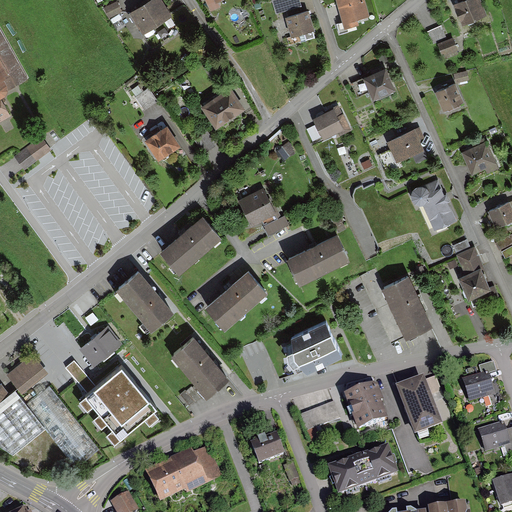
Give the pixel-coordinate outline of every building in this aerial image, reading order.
[(109,17),(123,11),(117,0),(104,6),(109,17)] [(172,13),(164,0),(144,0),(129,10),(145,36),(156,29),(153,25),(172,13)] [(220,6),(218,0),(208,4),(210,10),(220,6)] [(271,0),(276,13),(302,5),(300,0),(271,0)] [(365,0),(336,0),(343,20),(337,22),(340,33),(349,31),(359,22),(358,18),(370,14),(365,0)] [(482,0),(458,0),(454,2),(463,23),(467,22),(470,23),(473,21),(474,18),(488,13),(482,0)] [(313,29),(315,28),(309,8),(286,15),(292,34),(300,32),(302,40),(316,36),(313,29)] [(433,43),(447,37),(441,24),(428,30),(433,43)] [(0,117),(10,112),(5,103),(7,102),(5,100),(4,100),(1,94),(6,91),(7,90),(29,78),(0,26),(0,117)] [(302,40),(300,32),(292,34),(287,36),(289,44),(302,40)] [(457,50),(459,49),(453,36),(438,42),(443,55),(444,55),(445,58),(459,53),(457,50)] [(213,63),(218,71),(223,67),(218,60),(213,63)] [(211,62),(204,67),(210,76),(217,72),(211,62)] [(393,89),(396,88),(386,65),(363,74),(364,76),(352,82),(358,96),(370,90),(373,98),(375,97),(376,99),(394,91),(393,89)] [(468,70),(454,73),(456,82),(470,79),(468,70)] [(455,81),(435,90),(443,109),(464,100),(455,81)] [(135,96),(145,109),(159,100),(149,86),(144,89),(140,84),(132,89),(136,95),(135,96)] [(231,84),(201,104),(216,127),(223,122),(224,124),(240,113),(239,111),(246,106),(231,84)] [(329,109),(313,116),(317,123),(307,128),(313,141),(323,136),(324,138),(338,131),(351,125),(344,112),(343,113),(338,103),(328,108),(329,109)] [(168,123),(145,138),(159,158),(160,157),(165,159),(169,156),(169,152),(181,143),(168,123)] [(352,129),(351,125),(338,131),(340,134),(352,129)] [(414,126),(387,138),(391,148),(397,160),(400,159),(412,153),(424,149),(425,148),(420,138),(425,136),(420,125),(415,127),(414,126)] [(208,130),(194,140),(204,153),(217,143),(208,130)] [(41,135),(15,155),(24,168),(51,149),(41,135)] [(500,167),(487,139),(461,151),(472,173),(477,171),(478,175),(487,171),(488,173),(500,167)] [(289,140),(282,146),(290,155),(290,156),(295,152),(289,140)] [(290,155),(282,146),(277,145),(275,147),(275,152),(282,161),(290,155)] [(397,160),(391,148),(378,153),(386,174),(403,167),(400,159),(397,160)] [(427,157),(424,149),(412,153),(416,162),(427,157)] [(373,165),(370,158),(361,162),(364,169),(373,165)] [(445,192),(438,178),(424,184),(422,184),(417,185),(413,188),(411,192),(412,198),(415,202),(420,203),(423,203),(435,229),(457,219),(448,200),(450,199),(446,191),(445,192)] [(400,236),(374,182),(364,186),(363,184),(355,187),(353,193),(354,200),(359,206),(361,207),(379,246),(400,236)] [(264,185),(238,198),(252,225),(261,220),(263,224),(264,223),(281,215),(275,203),(273,204),(264,185)] [(510,199),(488,209),(496,226),(506,221),(508,225),(511,222),(511,203),(510,200),(510,199)] [(203,212),(160,248),(179,270),(222,235),(203,212)] [(281,215),(264,223),(269,233),(289,224),(285,214),(281,215)] [(338,231),(287,254),(300,281),(351,258),(338,231)] [(511,233),(496,242),(500,249),(511,243),(511,233)] [(467,238),(453,244),(457,253),(471,247),(467,238)] [(466,272),(459,275),(464,286),(462,290),(465,295),(468,295),(473,306),(499,294),(495,284),(490,286),(482,268),(484,266),(475,245),(471,247),(457,253),(466,272)] [(511,245),(502,251),(506,258),(511,254),(511,245)] [(175,309),(139,266),(116,285),(152,328),(175,309)] [(249,267),(205,303),(225,326),(268,291),(249,267)] [(391,342),(406,336),(382,286),(384,285),(376,268),(360,275),(391,342)] [(433,323),(409,273),(384,285),(382,286),(406,336),(433,323)] [(343,353),(326,318),(291,334),(292,339),(294,353),(304,365),(307,370),(343,353)] [(108,324),(79,346),(94,365),(123,342),(108,324)] [(229,375),(194,333),(171,352),(197,383),(206,393),(207,394),(229,375)] [(294,353),(292,339),(286,342),(288,356),(298,368),(304,365),(294,353)] [(34,352),(7,373),(22,392),(49,371),(34,352)] [(87,392),(95,385),(74,359),(66,366),(87,392)] [(491,380),(489,374),(497,371),(494,361),(479,366),(481,373),(462,379),(470,402),(488,397),(491,407),(505,403),(498,378),(491,380)] [(87,392),(86,393),(122,436),(158,407),(122,363),(95,385),(87,392)] [(289,365),(279,365),(279,374),(289,374),(289,365)] [(424,374),(396,385),(415,434),(418,433),(419,437),(430,433),(428,429),(443,423),(434,399),(431,393),(442,388),(436,373),(425,377),(424,374)] [(0,400),(11,392),(2,382),(0,382),(0,400)] [(206,393),(197,383),(193,386),(192,385),(187,389),(186,388),(180,393),(189,404),(194,400),(195,400),(201,396),(202,397),(206,393)] [(374,383),(344,395),(358,432),(388,420),(381,402),(384,401),(378,385),(375,386),(374,383)] [(445,395),(442,388),(431,393),(434,399),(445,395)] [(334,402),(301,416),(311,442),(321,438),(317,428),(320,426),(341,418),(334,402)] [(511,428),(507,430),(504,421),(478,429),(485,453),(503,447),(506,457),(511,455),(511,428)] [(277,434),(267,437),(266,434),(258,437),(259,440),(251,443),(260,464),(285,454),(277,434)] [(388,443),(327,464),(338,493),(398,471),(388,443)] [(192,449),(145,471),(160,503),(185,491),(187,494),(224,477),(209,446),(194,453),(192,449)] [(302,482),(293,461),(283,466),(289,481),(290,481),(292,486),(302,482)] [(511,474),(492,481),(500,507),(511,503),(511,474)] [(129,492),(111,502),(116,511),(135,511),(139,510),(129,492)] [(468,510),(466,500),(448,503),(449,509),(447,509),(446,503),(428,506),(429,511),(426,511),(426,509),(417,510),(411,506),(406,507),(407,511),(402,511),(397,511),(397,508),(392,509),(389,511),(470,511),(470,510),(468,510)]
